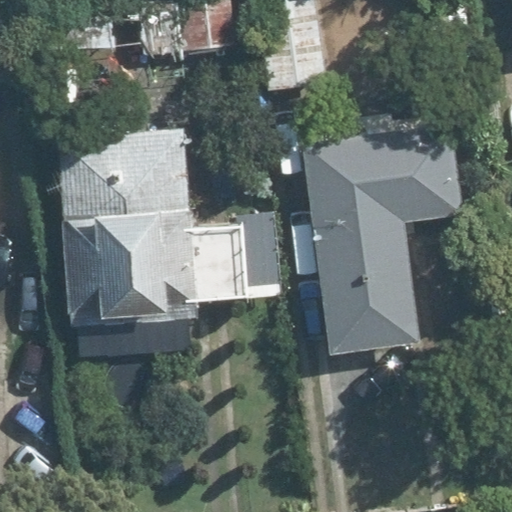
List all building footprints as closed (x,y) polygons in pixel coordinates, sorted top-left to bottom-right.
[(3,0),(0,0),(0,86),(14,85),(3,0)] [(239,0),(142,0),(142,46),(239,46),(239,0)] [(324,0),(261,0),(271,83),(333,76),(324,0)] [(335,338),(425,330),(414,210),(469,204),(461,120),(315,134),(335,338)] [(77,316),(211,313),(208,198),(192,198),(191,124),(73,127),(77,316)] [(0,386),(0,464),(38,465),(40,388),(0,386)]
